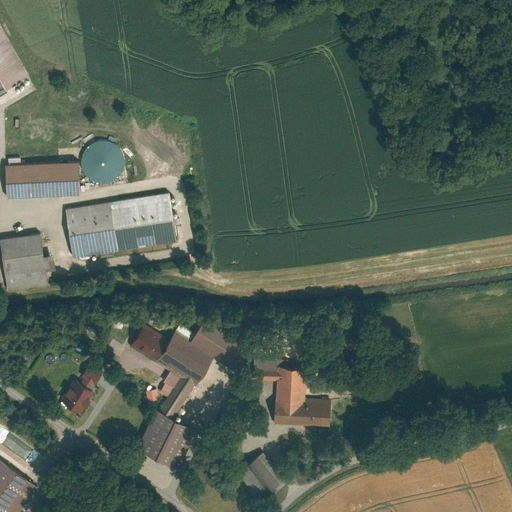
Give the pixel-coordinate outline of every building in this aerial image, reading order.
[(0,95),(33,76),(0,20),(0,95)] [(78,159),(4,163),(6,196),(80,192),(78,159)] [(171,191),(65,208),(74,260),(179,244),(171,191)] [(45,253),(42,231),(2,236),(9,287),(49,282),(47,269),(45,253)] [(45,253),(47,269),(59,267),(57,252),(45,253)] [(208,316),(193,341),(235,366),(250,341),(208,316)] [(159,359),(173,337),(148,321),(134,343),(159,359)] [(215,357),(176,332),(173,337),(159,359),(173,368),(195,382),(197,384),(215,357)] [(281,357),(261,357),(261,379),(280,379),(280,363),(281,357)] [(308,364),(280,363),(280,379),(278,421),(332,423),(333,398),(307,398),(308,364)] [(195,382),(173,368),(166,380),(167,381),(162,390),(170,395),(163,406),(175,414),(195,382)] [(76,379),(65,399),(81,408),(93,388),(91,387),(95,379),(87,375),(83,382),(76,379)] [(158,384),(148,387),(150,400),(161,398),(158,384)] [(199,427),(158,407),(139,446),(181,466),(199,427)] [(288,480),(266,450),(238,470),(261,500),(288,480)] [(17,511),(38,484),(0,456),(0,511),(17,511)]
